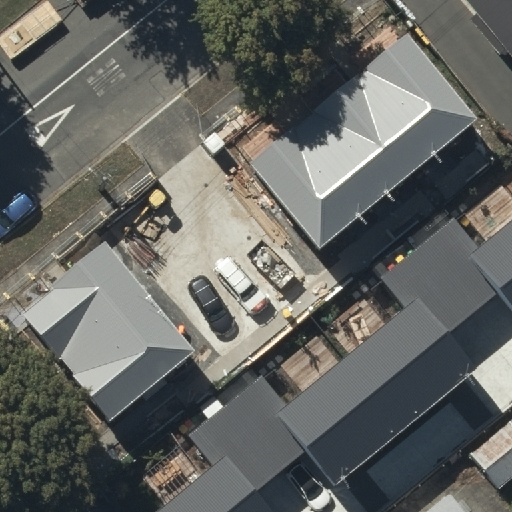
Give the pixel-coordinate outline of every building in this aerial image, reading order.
[(511,0),(502,0),(476,22),(511,66),(511,0)] [(424,62),(359,115),(411,178),(476,126),(424,62)] [(303,282),(216,180),(179,211),(177,209),(54,311),(113,380),(133,363),(166,402),(266,318),(264,315),(303,282)] [(452,216),(412,249),(469,317),(497,293),(511,311),(511,218),(478,247),(452,216)] [(438,467),(504,412),(472,374),(480,367),(451,332),(469,317),(412,249),(379,276),(405,307),(346,357),(438,467)] [(263,373),(223,406),(279,473),(305,451),(334,485),(359,465),(392,505),(438,467),(346,357),(289,404),(263,373)] [(271,511),(255,492),(279,473),(223,406),(187,436),(213,467),(159,511),(271,511)] [(511,428),(509,426),(470,458),(499,492),(511,480),(511,428)] [(466,511),(451,494),(428,511),(466,511)]
